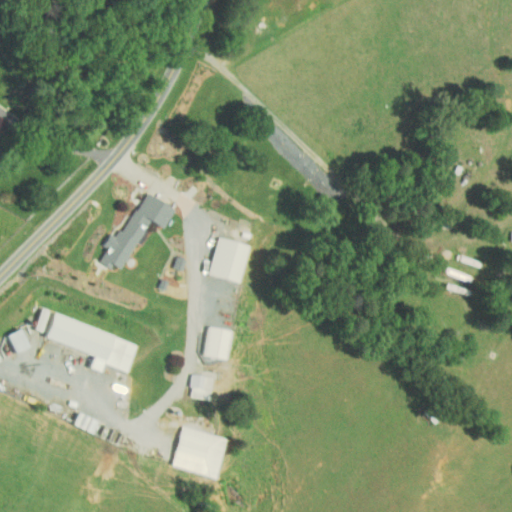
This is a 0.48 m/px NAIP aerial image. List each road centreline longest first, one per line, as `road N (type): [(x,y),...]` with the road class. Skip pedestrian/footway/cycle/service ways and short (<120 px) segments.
road 1 (residential): [(110,166),(159,111),(205,0)]
road 2 (tertiary): [(0,282),(110,166)]
